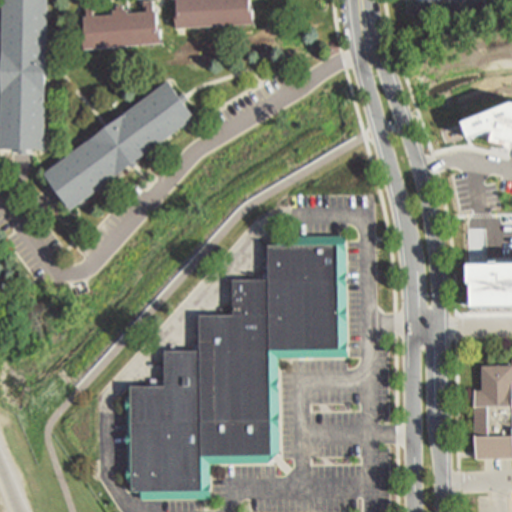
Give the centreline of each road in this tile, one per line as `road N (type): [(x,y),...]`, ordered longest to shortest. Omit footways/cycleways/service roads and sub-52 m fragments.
road 1 (tertiary): [(443,511),(437,246),(422,167),(368,0)]
road 2 (tertiary): [(353,0),(411,265),(416,511)]
road 3 (residential): [(14,223),(52,263),(91,263),(208,144),(359,51)]
